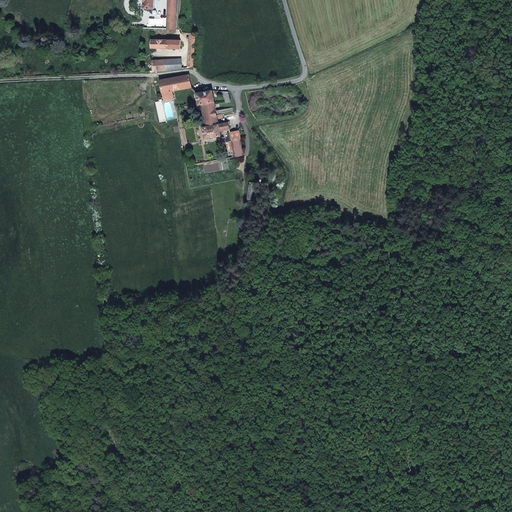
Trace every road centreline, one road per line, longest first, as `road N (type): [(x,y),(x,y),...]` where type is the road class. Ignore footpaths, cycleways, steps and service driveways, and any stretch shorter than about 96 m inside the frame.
road 1 (unclassified): [(285,0),(306,71),(301,80),(238,89),(189,70),(160,74)]
road 2 (track): [(160,74),(0,81)]
